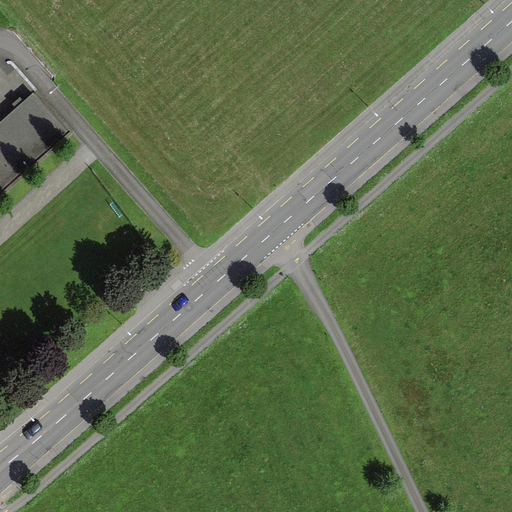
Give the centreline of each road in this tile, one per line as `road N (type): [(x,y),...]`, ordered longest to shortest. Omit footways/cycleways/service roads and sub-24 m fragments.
road 1 (primary): [(278,228),(0,468)]
road 2 (residential): [(278,228),(422,511)]
road 3 (primary): [(511,17),(278,228)]
